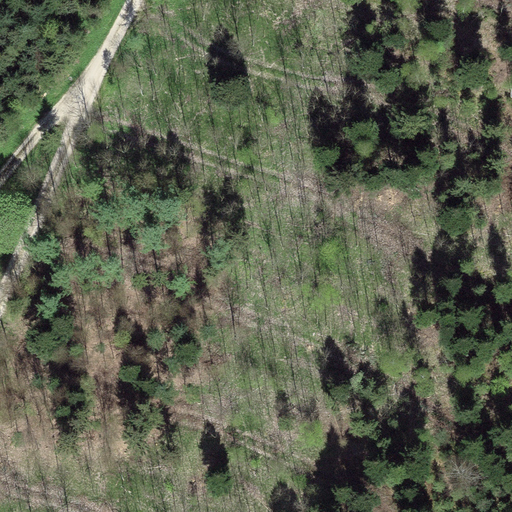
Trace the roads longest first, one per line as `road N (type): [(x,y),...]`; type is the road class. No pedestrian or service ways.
road 1 (track): [(132,0),(0,297)]
road 2 (track): [(103,58),(0,185)]
